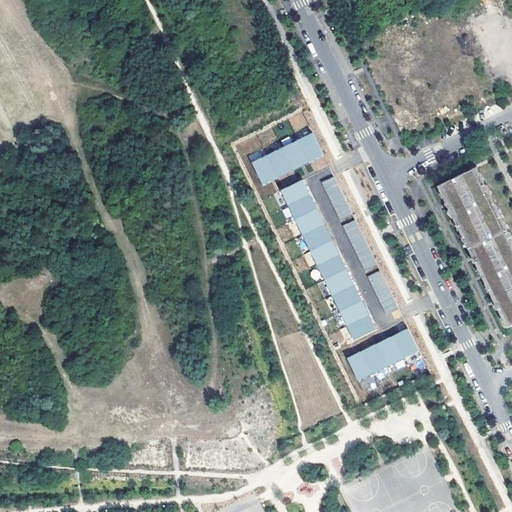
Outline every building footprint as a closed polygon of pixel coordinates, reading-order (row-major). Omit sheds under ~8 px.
[(361,0),(356,3),(364,19),(384,9),(379,0),(361,0)] [(366,25),(374,41),(395,31),(387,15),(366,25)] [(380,52),(388,68),(408,58),(400,42),(380,52)] [(511,52),(509,47),(495,54),(505,75),(511,71),(511,52)] [(488,58),(474,65),(484,85),(499,78),(488,58)] [(391,74),(399,90),(419,80),(411,64),(391,74)] [(467,68),(452,75),(463,95),(477,88),(467,68)] [(445,78),(431,85),(441,106),(455,99),(445,78)] [(417,92),(403,99),(413,120),(428,112),(417,92)] [(313,134),(298,141),(308,163),(324,156),(313,134)] [(298,141),(283,148),(293,170),(308,163),(298,141)] [(283,148),(267,156),(278,177),(293,170),(283,148)] [(252,163),(263,185),(278,177),(267,156),(252,163)] [(511,238),(477,167),(468,172),(511,261),(511,238)] [(511,261),(468,172),(441,185),(510,327),(511,325),(511,261)] [(351,214),(333,177),(321,183),(340,220),(351,214)] [(281,191),(288,205),(310,195),(303,181),(281,191)] [(441,185),(438,187),(507,328),(510,327),(441,185)] [(288,205),(295,219),(317,209),(310,195),(288,205)] [(295,219),(303,235),(324,225),(317,209),(295,219)] [(376,265),(354,221),(343,226),(364,270),(376,265)] [(310,251),(332,240),(324,225),(303,235),(310,251)] [(310,251),(317,266),(339,255),(332,240),(310,251)] [(317,266),(325,280),(346,270),(339,255),(317,266)] [(325,280),(332,296),(354,285),(346,270),(325,280)] [(397,308),(379,271),(367,277),(385,314),(397,308)] [(332,296),(340,311),(361,301),(354,285),(332,296)] [(340,311),(347,326),(368,315),(361,301),(340,311)] [(347,326),(354,340),(375,329),(368,315),(347,326)] [(408,329),(393,337),(403,358),(419,351),(408,329)] [(393,337),(378,344),(388,366),(403,358),(393,337)] [(378,344),(362,351),(373,373),(388,366),(378,344)] [(347,358),(358,380),(373,373),(362,351),(347,358)]
